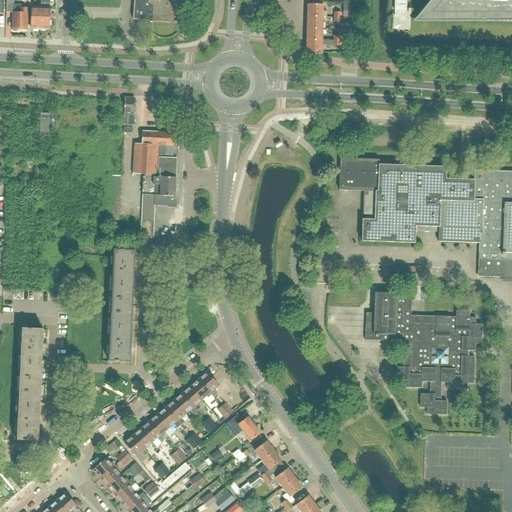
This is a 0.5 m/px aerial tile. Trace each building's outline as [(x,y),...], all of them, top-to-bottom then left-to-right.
[(49,0),(42,0),(40,0),(40,7),(32,7),(31,29),(32,29),(39,30),(39,29),(46,29),(49,27),(49,8),(49,0)] [(150,22),(152,22),(152,20),(174,22),(175,22),(178,19),(178,18),(179,5),(185,6),(185,3),(183,3),(183,0),(138,0),(138,2),(134,2),(133,19),(150,21),(150,22)] [(394,0),(394,11),(406,11),(406,0),(394,0)] [(511,0),(430,0),(416,17),(412,22),(508,22),(511,22),(511,0)] [(21,5),(12,5),(11,30),(13,30),(13,31),(18,32),(18,30),(27,31),(28,13),(20,13),(21,5)] [(308,5),(307,17),(326,17),(326,11),(322,11),(322,5),(316,5),(308,5)] [(343,6),(343,17),(348,17),(348,18),(352,18),(352,6),(343,6)] [(326,21),(326,17),(307,17),(307,29),(322,29),(322,21),(326,21)] [(307,40),(322,41),(322,29),(307,29),(307,40)] [(334,41),(322,41),(307,40),(307,53),(322,53),(322,46),(340,46),(340,41),(334,41)] [(123,125),(133,125),(134,99),(125,98),(124,98),(122,125),(123,125)] [(40,114),(39,136),(48,137),(49,114),(40,114)] [(133,144),(132,174),(155,175),(156,155),(166,156),(166,146),(173,146),(173,133),(142,132),(141,144),(133,144)] [(140,238),(153,239),(154,206),(174,206),(176,158),(157,158),(156,176),(143,175),(140,238)] [(511,171),(474,171),(474,180),(462,180),(445,179),(446,167),(422,166),(421,163),(420,162),(418,161),(417,160),(415,159),(414,159),(411,160),(410,160),(409,162),(408,163),(407,165),(407,166),(379,165),(379,160),(340,159),(339,191),(363,191),(362,220),(361,242),(414,244),(415,227),(439,228),(438,242),(479,244),(477,275),(479,277),(502,278),(502,275),(511,275),(511,171)] [(135,251),(113,250),(108,362),(130,363),(135,251)] [(191,283),(202,282),(201,267),(190,268),(190,265),(184,266),(185,285),(191,285),(191,283)] [(393,266),(392,286),(415,287),(415,267),(393,266)] [(374,313),(369,313),(366,313),(365,341),(406,342),(406,350),(405,350),(403,351),(403,358),(403,367),(395,367),(395,381),(401,381),(401,388),(421,388),(422,382),(430,382),(429,394),(420,394),(420,408),(426,408),(426,414),(446,415),(447,402),(441,401),(441,395),(441,383),(447,383),(447,389),(467,390),(467,384),(473,384),(474,364),(474,357),(467,357),(467,351),(475,351),(475,345),(481,345),(482,325),(476,325),(476,318),(469,318),(469,311),(456,311),(455,317),(454,317),(450,317),(415,316),(411,316),(411,307),(411,297),(396,297),(396,294),(374,293),(374,294),(374,313)] [(362,309),(362,298),(335,298),(335,308),(362,309)] [(43,330),(22,329),(16,441),(38,442),(43,330)] [(62,344),(64,331),(54,331),(53,347),(62,348),(62,344)] [(212,395),(211,396),(213,398),(217,394),(213,390),(218,386),(207,372),(198,380),(212,395)] [(190,387),(201,400),(205,397),(208,399),(211,396),(212,395),(198,380),(190,387)] [(197,404),(201,400),(190,387),(182,394),(197,412),(201,408),(197,404)] [(193,415),(197,412),(182,394),(174,401),(185,414),(189,410),(193,415)] [(181,418),(185,414),(174,401),(165,408),(181,426),(184,422),(181,418)] [(225,404),(221,407),(229,416),(233,413),(225,404)] [(229,416),(221,407),(217,410),(225,420),(229,416)] [(177,429),(181,426),(165,408),(157,415),(168,428),(173,424),(177,429)] [(168,428),(157,415),(149,422),(162,437),(166,434),(164,432),(168,428)] [(208,418),(204,421),(212,430),(216,427),(208,418)] [(260,434),(248,418),(238,425),(238,426),(236,427),(231,421),(225,426),(234,438),(240,433),(239,432),(242,430),(250,441),(260,434)] [(212,430),(204,421),(200,424),(208,434),(212,430)] [(162,437),(149,422),(141,429),(152,442),(156,439),(160,443),(164,440),(162,437)] [(144,449),(152,442),(141,429),(133,436),(144,449)] [(193,434),(190,437),(197,446),(201,443),(193,434)] [(144,449),(133,436),(124,444),(135,457),(140,452),(144,457),(148,454),(144,449)] [(193,449),(197,446),(190,437),(186,440),(193,449)] [(261,460),(273,452),(266,442),(255,450),(252,446),(251,446),(244,451),(245,452),(235,459),(238,463),(251,453),(254,457),(257,455),(261,460)] [(241,447),(244,451),(251,446),(248,442),(241,447)] [(178,450),(174,453),(182,462),(186,459),(178,450)] [(115,458),(119,462),(128,454),(125,451),(115,458)] [(265,473),(274,466),(280,461),(273,452),(261,460),(265,465),(257,471),(259,473),(247,482),(248,483),(239,490),(233,482),(229,485),(239,499),(246,494),(245,492),(251,488),(252,489),(263,481),(268,477),(265,473)] [(178,465),(182,462),(174,453),(170,456),(178,465)] [(131,458),(128,454),(119,462),(122,466),(131,458)] [(93,470),(100,479),(115,465),(112,462),(110,464),(106,459),(93,470)] [(161,464),(158,467),(165,476),(169,473),(161,464)] [(100,479),(107,487),(120,476),(117,471),(119,469),(115,465),(100,479)] [(162,479),(165,476),(158,467),(154,470),(162,479)] [(282,488),(294,479),(287,469),(274,478),(274,479),(271,481),(268,477),(263,481),(266,485),(271,481),(274,486),(278,483),(282,488)] [(189,481),(192,485),(202,478),(199,474),(189,481)] [(107,487),(114,495),(129,482),(126,478),(124,480),(120,476),(107,487)] [(205,482),(202,479),(202,478),(192,485),(195,490),(205,482)] [(290,497),(295,494),(301,489),(294,479),(282,488),(286,493),(283,496),(286,500),(273,510),(274,511),(278,511),(284,507),(293,501),(290,497)] [(121,503),(134,492),(131,488),(135,484),(131,480),(129,482),(114,495),(121,503)] [(147,495),(156,487),(152,483),(143,491),(147,495)] [(156,487),(147,495),(150,498),(159,491),(156,487)] [(200,500),(204,505),(220,492),(219,492),(216,488),(200,500)] [(220,492),(204,505),(207,509),(214,503),(220,511),(234,500),(225,488),(219,492),(220,492)] [(261,493),(265,499),(272,494),(268,489),(261,493)] [(121,503),(128,511),(146,497),(142,493),(138,496),(134,492),(121,503)] [(57,501),(66,511),(72,511),(77,507),(65,493),(57,501)] [(157,506),(161,511),(164,511),(178,500),(172,493),(157,506)] [(149,500),(146,497),(128,511),(144,511),(148,508),(145,504),(149,500)] [(297,511),(307,511),(315,506),(307,497),(296,505),(293,501),(284,507),(288,511),(293,508),(295,511),(297,510),(297,511)] [(49,508),(52,511),(66,511),(57,501),(49,508)] [(236,503),(225,511),(240,511),(243,510),(236,503)]
